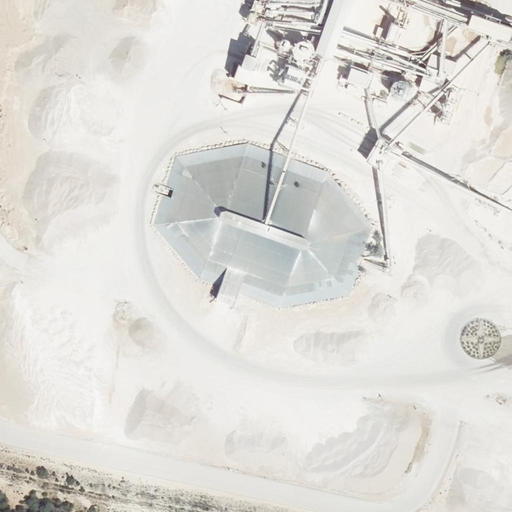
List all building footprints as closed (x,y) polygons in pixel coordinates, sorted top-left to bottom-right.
[(317,47),(316,43),(314,40),(311,37),(308,36),(305,36),(301,37),(298,39),(296,41),(295,44),(295,48),(296,51),(297,54),(300,57),(304,58),(308,58),(311,56),(314,54),(316,51),(317,47)] [(218,71),(246,82),(257,55),(228,44),(218,71)] [(344,78),(363,85),(368,71),(349,64),(344,78)] [(383,133),(368,162),(391,174),(402,153),(396,150),(400,142),(383,133)] [(183,164),(163,224),(200,274),(283,302),(352,285),(373,226),(327,175),(245,151),(183,164)]
